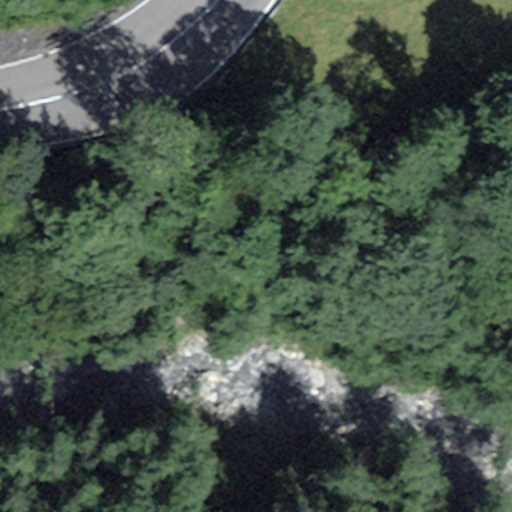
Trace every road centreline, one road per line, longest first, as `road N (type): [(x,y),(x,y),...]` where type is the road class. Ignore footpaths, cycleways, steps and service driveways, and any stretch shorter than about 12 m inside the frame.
road 1 (track): [(511,366),(378,420),(250,511)]
road 2 (secondary): [(220,0),(131,72),(0,111)]
